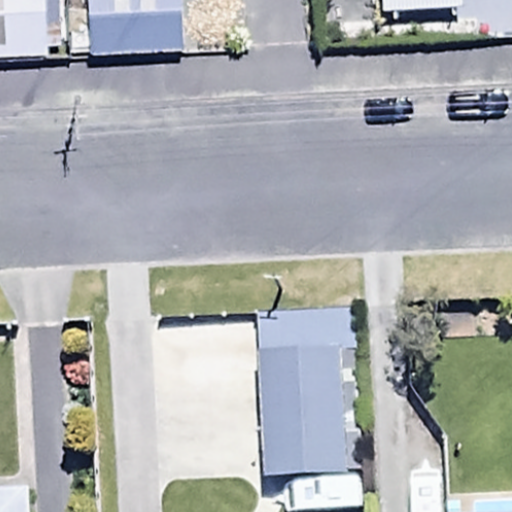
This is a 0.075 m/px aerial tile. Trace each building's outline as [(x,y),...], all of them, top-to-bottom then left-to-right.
[(0,0),(0,60),(40,60),(40,48),(57,48),(55,0),(0,0)] [(180,53),(177,0),(79,0),(81,56),(180,53)] [(367,0),(368,11),(460,8),(459,0),(367,0)] [(341,352),(255,355),(259,482),(345,479),(341,352)] [(26,511),(26,497),(0,497),(0,511),(26,511)]
